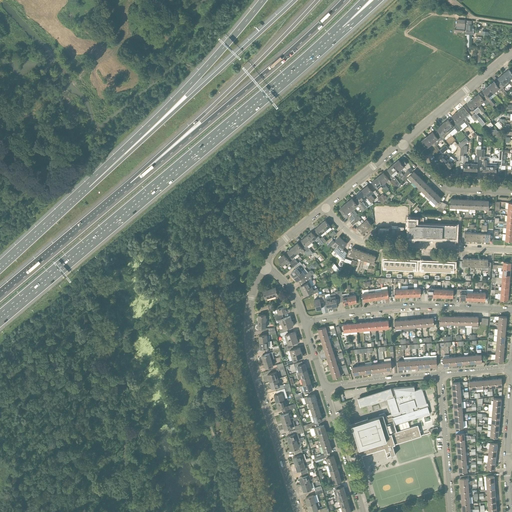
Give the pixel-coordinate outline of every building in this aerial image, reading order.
[(456,28),(466,29),(466,20),(457,19),(456,28)] [(503,73),(509,80),(510,79),(511,77),(511,70),(511,71),(509,69),(503,73)] [(510,79),(509,80),(503,73),(498,78),(500,81),(498,82),(502,88),(504,86),(505,87),(510,84),(511,82),(510,79)] [(488,86),(494,93),(499,89),(505,96),(507,94),(502,88),(498,82),(495,84),(493,82),(488,86)] [(485,99),(489,103),(492,107),(494,105),(488,98),(494,93),(488,86),(482,91),(486,95),(484,96),(485,99)] [(486,105),(489,103),(485,99),(483,100),(478,94),(473,99),(478,106),(479,105),(480,105),(484,102),(486,105)] [(467,103),(473,110),(475,112),(479,108),(479,109),(482,107),(480,105),(479,105),(478,106),(473,99),(467,103)] [(457,111),(463,119),(464,118),(469,114),(463,107),(457,111)] [(452,116),(454,118),(452,120),(460,130),(462,128),(460,125),(464,122),(466,120),(464,118),(463,119),(457,111),(452,116)] [(479,117),(477,119),(482,126),(485,124),(480,117),(479,117)] [(449,133),(455,128),(457,131),(460,130),(452,120),(450,122),(448,119),(442,124),(449,133)] [(444,137),(449,133),(442,124),(436,128),(439,131),(444,137)] [(432,132),(427,137),(432,143),(433,142),(435,144),(436,143),(441,139),(437,133),(434,134),(432,132)] [(431,144),(433,147),(436,145),(435,144),(433,142),(432,143),(427,137),(421,141),(427,148),(431,144)] [(458,144),(461,147),(469,141),(466,137),(458,144)] [(477,171),(477,163),(478,156),(481,157),(481,149),(477,149),(476,157),(474,157),(474,163),(471,163),(470,170),(477,171)] [(489,172),(490,164),(487,164),(487,157),(484,156),(484,150),(481,149),(481,157),(481,159),(483,159),(483,164),(483,171),(489,172)] [(499,149),(498,158),(497,158),(496,156),(493,155),(491,157),(490,157),(490,160),(490,164),(489,172),(496,172),(501,171),(501,165),(502,163),(502,149),(499,149)] [(444,165),(448,159),(445,156),(448,154),(446,152),(443,155),(438,160),(444,165)] [(453,164),(456,160),(454,159),(451,162),(448,159),(444,165),(449,169),(453,164)] [(399,171),(400,170),(407,164),(403,160),(401,162),(399,160),(393,164),(399,171)] [(402,173),(400,170),(399,171),(393,164),(387,169),(392,175),(393,176),(398,172),(400,175),(402,173)] [(407,177),(412,182),(418,175),(414,171),(411,174),(407,177)] [(384,183),(389,180),(383,173),(377,177),(383,184),(384,183)] [(398,186),(400,184),(393,176),(392,175),(390,176),(392,179),(398,186)] [(412,182),(417,186),(423,180),(418,175),(412,182)] [(386,186),(384,183),(383,184),(377,177),(372,182),(378,189),(381,186),(382,185),(384,188),(386,186)] [(395,188),(398,186),(392,179),(390,181),(395,188)] [(417,186),(421,191),(427,185),(423,180),(417,186)] [(370,199),(368,201),(371,203),(373,202),(375,200),(371,195),(370,195),(373,192),(367,185),(362,190),(367,197),(368,196),(370,199)] [(421,191),(426,195),(432,189),(427,185),(421,191)] [(426,195),(431,200),(437,194),(432,189),(426,195)] [(356,199),(365,210),(367,208),(362,201),(366,198),(368,201),(370,199),(368,196),(367,197),(362,190),(356,195),(358,197),(356,199)] [(437,194),(431,200),(435,205),(439,201),(441,198),(437,194)] [(362,212),(365,210),(356,199),(353,200),(352,198),(346,203),(352,210),(353,209),(357,205),(362,212)] [(351,211),(353,213),(355,212),(353,209),(352,210),(346,203),(341,207),(342,210),(340,212),(345,218),(348,216),(347,214),(351,211)] [(423,236),(423,225),(423,218),(416,217),(416,220),(409,220),(408,224),(410,224),(409,236),(416,236),(423,236)] [(372,225),(367,219),(362,223),(367,229),(372,225)] [(320,224),(325,231),(330,226),(325,220),(320,224)] [(367,229),(362,223),(357,228),(359,231),(362,233),(367,229)] [(320,235),(325,231),(320,224),(315,228),(320,235)] [(311,242),(316,238),(311,232),(306,236),(311,242)] [(306,246),(311,242),(306,236),(301,240),(306,246)] [(332,245),(336,248),(343,239),(339,236),(334,242),(332,240),(327,245),(330,247),(332,245)] [(337,254),(339,256),(344,260),(347,253),(344,250),(342,248),(347,243),(343,239),(336,248),(333,251),(337,254)] [(298,254),(303,249),(297,243),(292,247),(298,254)] [(293,258),(298,254),(292,247),(287,251),(293,258)] [(349,255),(356,257),(358,250),(352,248),(351,251),(349,255)] [(356,257),(362,259),(364,252),(358,250),(356,257)] [(365,260),(367,261),(370,254),(364,252),(362,259),(365,260)] [(288,265),(290,263),(289,262),(290,262),(289,261),(284,254),(278,259),(281,262),(279,264),(281,267),(286,263),(288,265)] [(367,261),(370,262),(374,263),(375,259),(376,256),(370,254),(367,261)] [(487,271),(491,271),(491,263),(488,262),(488,259),(482,259),(481,267),(488,267),(487,271)] [(294,277),(305,268),(302,264),(300,262),(298,263),(296,265),(294,266),(296,269),(290,273),(294,277)] [(311,276),(312,275),(314,273),(312,271),(310,271),(308,272),(305,268),(294,277),(297,281),(302,277),(304,280),(311,276)] [(302,291),(312,286),(314,285),(311,279),(312,278),(311,276),(304,280),(306,283),(300,287),(302,291)] [(312,295),(319,291),(317,288),(314,290),(312,286),(302,291),(305,295),(311,292),(312,295)] [(277,309),(284,306),(283,303),(285,303),(282,293),(281,294),(279,290),(276,291),(275,287),(263,291),(265,299),(275,296),(278,305),(274,306),(275,309),(277,309)] [(421,296),(420,293),(424,293),(424,287),(421,287),(421,288),(417,288),(414,289),(414,296),(421,296)] [(336,299),(339,298),(338,293),(337,291),(334,292),(335,293),(330,294),(331,295),(330,295),(332,307),(337,306),(336,299)] [(350,304),(349,296),(348,293),(342,295),(341,292),(338,293),(339,298),(340,302),(344,302),(344,305),(350,304)] [(318,295),(319,299),(314,300),(316,310),(321,309),(320,302),(323,301),(322,294),(318,295)] [(327,308),(332,307),(330,295),(325,296),(325,294),(322,294),(323,301),(326,301),(327,308)] [(275,318),(282,315),(281,313),(288,311),(287,306),(284,306),(277,309),(278,314),(274,315),(275,318)] [(281,324),(292,321),(290,316),(283,318),(282,315),(275,318),(276,321),(280,319),(281,324)] [(280,333),(287,331),(286,328),(293,326),(292,321),(281,324),(283,329),(279,330),(280,333)] [(320,335),(327,333),(325,327),(318,329),(320,335)] [(286,340),(296,336),(295,332),(288,334),(287,331),(280,333),(281,336),(285,335),(286,340)] [(321,341),(329,339),(327,333),(320,335),(321,341)] [(285,348),(292,346),(291,343),(298,341),(296,336),(286,340),(284,340),(286,345),(284,345),(285,348)] [(323,347),(331,345),(329,339),(321,341),(323,347)] [(325,354),(333,351),(331,345),(323,347),(325,354)] [(290,355),(301,352),(300,347),(293,349),(292,346),(285,348),(285,351),(289,350),(290,355)] [(327,360),(335,357),(333,351),(325,354),(327,360)] [(264,362),(271,359),(274,359),(272,352),(262,356),(264,362)] [(286,362),(287,365),(297,362),(296,359),(303,356),(301,352),(290,355),(288,356),(290,360),(286,362)] [(329,366),(337,364),(335,357),(327,360),(329,366)] [(265,368),(273,366),(271,359),(264,362),(265,368)] [(303,364),(302,362),(295,363),(293,364),(294,367),(295,369),(298,369),(299,372),(307,370),(305,363),(303,364)] [(331,372),(339,370),(337,364),(329,366),(331,372)] [(301,378),(309,376),(307,370),(299,372),(296,373),(298,379),(301,378)] [(333,378),(341,376),(339,370),(331,372),(333,378)] [(270,381),(278,379),(276,372),(267,375),(270,381)] [(303,385),(311,382),(309,376),(301,378),(303,385)] [(283,385),(280,386),(278,379),(270,381),(272,388),(276,387),(278,390),(284,388),(283,385)] [(303,385),(305,391),(309,390),(313,389),(311,382),(303,385)] [(430,414),(422,388),(415,391),(414,386),(394,388),(391,389),(391,387),(358,398),(360,406),(367,404),(368,406),(387,400),(392,414),(386,416),(385,413),(378,415),(379,416),(369,419),(368,417),(354,422),(355,423),(348,426),(358,456),(361,455),(386,447),(387,451),(386,451),(388,456),(396,454),(393,445),(421,436),(418,425),(397,432),(395,425),(430,414)] [(284,399),(284,398),(282,393),(274,395),(276,402),(284,399)] [(308,403),(316,401),(314,394),(311,395),(310,395),(306,397),(304,397),(306,404),(308,403)] [(282,411),(296,407),(295,404),(288,406),(288,405),(286,406),(285,401),(288,400),(287,397),(284,398),(284,399),(276,402),(278,409),(281,408),(282,411)] [(310,409),(318,407),(316,401),(308,403),(310,409)] [(312,416),(320,413),(318,407),(310,409),(312,416)] [(291,420),(290,419),(289,413),(280,416),(282,423),(291,420)] [(312,416),(314,422),(318,421),(319,421),(319,420),(322,419),(320,413),(312,416)] [(284,429),(293,427),(291,421),(295,420),(294,418),(290,419),(291,420),(282,423),(284,429)] [(318,433),(326,431),(324,425),(321,426),(320,426),(316,427),(318,433)] [(297,439),(299,439),(298,433),(304,431),(303,428),(296,430),(289,432),(290,435),(287,436),(289,443),(297,441),(297,439)] [(320,440),(328,437),(326,431),(318,433),(320,440)] [(322,446),(330,444),(328,437),(320,440),(322,446)] [(300,447),(299,447),(298,444),(302,443),(301,441),(300,438),(299,439),(297,439),(297,441),(289,443),(291,450),(294,449),(295,453),(302,451),(300,447)] [(322,446),(324,453),(314,456),(314,458),(329,454),(329,452),(329,451),(332,450),(330,444),(322,446)] [(303,462),(303,460),(301,454),(303,454),(302,451),(295,453),(296,456),(293,457),(295,464),(303,462)] [(327,464),(335,462),(334,456),(330,457),(330,456),(329,454),(314,458),(316,463),(324,460),(323,459),(326,458),(327,464)] [(305,465),(304,463),(307,462),(306,459),(303,460),(303,462),(295,464),(297,471),(300,470),(301,473),(308,471),(307,468),(306,468),(305,465)] [(337,468),(338,468),(335,462),(327,464),(326,464),(328,471),(329,470),(337,468)] [(332,477),(340,475),(338,468),(337,468),(329,470),(332,477)] [(309,481),(311,480),(308,471),(301,473),(302,477),(299,478),(301,485),(310,482),(309,481)] [(332,477),(333,483),(337,482),(338,483),(338,482),(341,481),(340,475),(332,477)] [(473,484),(477,484),(477,480),(469,481),(469,478),(469,475),(463,475),(463,478),(460,478),(460,485),(468,484),(473,484)] [(303,491),(312,489),(310,483),(313,482),(312,480),(311,480),(309,481),(310,482),(301,485),(303,491)] [(337,495),(345,492),(343,486),(340,487),(339,487),(339,488),(335,489),(337,495)] [(339,501),(347,499),(345,492),(337,495),(339,501)] [(308,505),(316,502),(314,495),(305,498),(308,505)] [(341,508),(349,505),(347,499),(339,501),(341,508)] [(309,511),(312,511),(318,510),(317,507),(319,506),(318,502),(316,502),(308,505),(309,511)]
